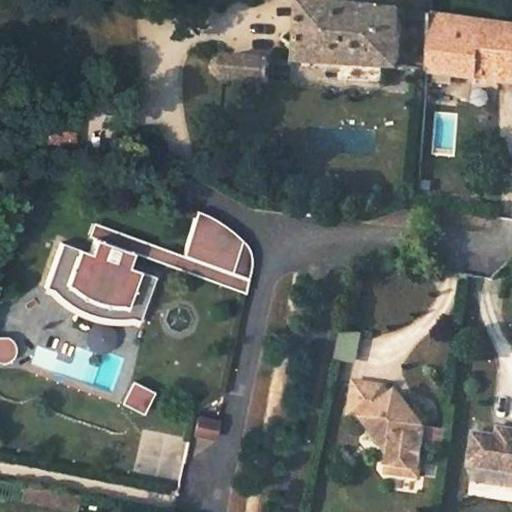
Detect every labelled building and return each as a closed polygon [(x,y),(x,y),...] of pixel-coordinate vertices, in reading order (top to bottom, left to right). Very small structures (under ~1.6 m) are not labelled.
[(404,11),(303,5),(299,63),(399,69),(404,11)] [(413,58),(411,70),(511,84),(511,26),(433,15),(427,60),(413,58)] [(266,83),(268,61),(223,57),(222,80),(266,83)] [(64,113),(36,118),(38,133),(66,128),(64,113)] [(14,136),(38,133),(36,118),(12,121),(14,136)] [(197,214),(189,211),(177,254),(242,278),(244,266),(244,259),(242,252),(240,246),(235,240),(230,236),(223,230),(217,225),(209,221),(203,217),(197,214)] [(86,222),(81,235),(90,239),(129,253),(239,292),(242,278),(177,254),(86,222)] [(150,275),(124,266),(129,253),(90,239),(85,251),(55,241),(36,292),(43,294),(50,301),(56,306),(63,310),(72,315),(84,319),(95,322),(108,324),(117,324),(125,323),(132,326),(150,275)] [(342,331),(336,359),(357,363),(363,335),(342,331)] [(0,362),(3,361),(7,358),(9,354),(9,349),(9,345),(7,341),(3,338),(0,336),(0,362)] [(387,471),(411,474),(416,438),(409,429),(415,425),(412,420),(401,406),(387,387),(381,391),(374,381),(343,377),(338,411),(353,413),(380,448),(379,461),(387,471)] [(150,391),(126,380),(115,403),(138,414),(150,391)] [(416,416),(405,402),(401,406),(412,420),(416,416)] [(192,435),(211,439),(214,423),(195,419),(192,435)] [(510,487),(511,487),(511,428),(491,426),(490,434),(466,432),(462,465),(511,472),(510,487)] [(510,487),(511,472),(462,465),(460,480),(510,487)] [(75,511),(77,511),(80,495),(24,485),(21,502),(75,511)]
